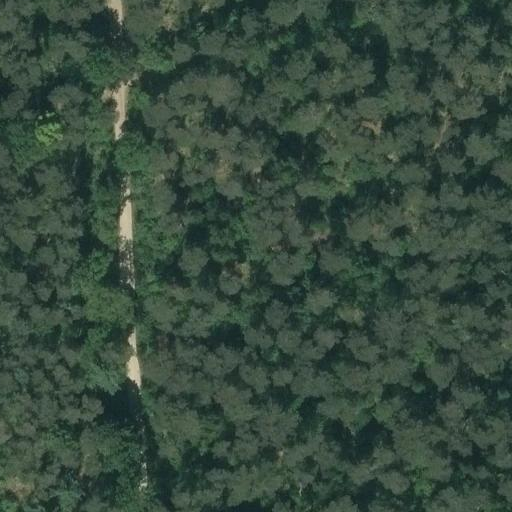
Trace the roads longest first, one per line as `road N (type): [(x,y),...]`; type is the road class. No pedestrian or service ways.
road 1 (track): [(143,511),(115,0)]
road 2 (track): [(121,87),(364,0)]
